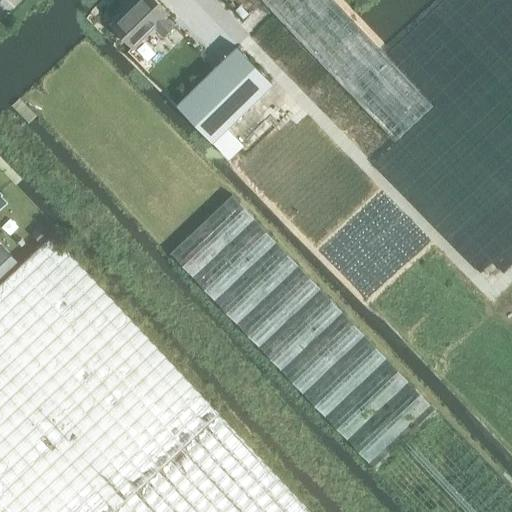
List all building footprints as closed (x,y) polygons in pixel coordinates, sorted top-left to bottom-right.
[(161,36),(173,24),(165,16),(168,13),(155,0),(132,0),(110,23),(133,47),(153,28),(161,36)] [(263,0),(395,139),(398,137),(431,105),(332,0),(263,0)] [(235,44),(175,102),(211,139),(271,82),(235,44)] [(415,511),(511,511),(511,490),(232,194),(170,252),(415,511)] [(48,232),(41,224),(31,233),(39,241),(48,232)] [(0,278),(2,280),(0,281),(0,511),(312,511),(51,234),(38,246),(26,234),(8,250),(0,241),(0,278)]
